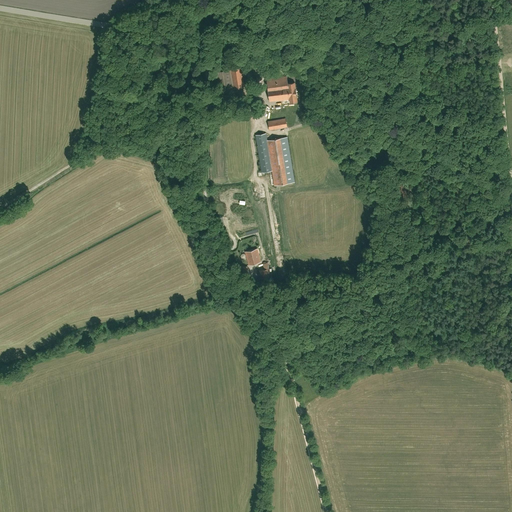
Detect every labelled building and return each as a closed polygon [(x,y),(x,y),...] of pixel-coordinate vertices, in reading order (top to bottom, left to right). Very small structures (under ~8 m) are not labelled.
[(218,91),(244,86),(241,67),(215,72),(218,91)] [(287,76),(281,76),(266,78),(269,101),(289,99),(289,102),(297,101),(295,82),(288,83),(287,76)] [(269,129),(287,126),(285,118),(268,121),(269,129)] [(274,185),(294,182),(287,137),(267,140),(266,133),(255,135),(261,172),(272,170),(274,185)] [(278,232),(283,230),(281,225),(271,228),(274,237),(280,236),(278,232)] [(251,263),(262,258),(257,247),(246,251),(251,263)] [(270,278),(269,268),(267,263),(263,265),(264,269),(258,270),(259,279),(270,278)]
